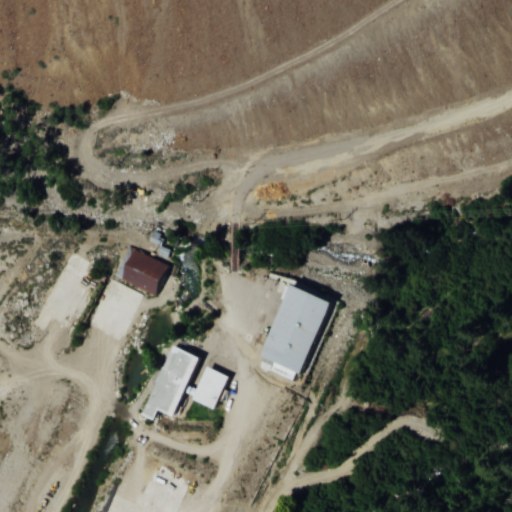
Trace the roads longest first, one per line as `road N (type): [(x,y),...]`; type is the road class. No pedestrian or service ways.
road 1 (track): [(271,164),(195,163),(112,179),(85,166),(83,139),(110,120),(185,106),(285,67),(399,0)]
road 2 (track): [(0,344),(25,359),(96,363),(140,424),(192,450),(219,450),(228,440),(247,386)]
road 3 (residential): [(237,221),(248,179),(271,164),(367,144),(511,96)]
road 4 (track): [(511,162),(334,207),(257,217),(239,210)]
road 5 (track): [(208,511),(237,457),(249,415),(247,386)]
road 6 (track): [(64,511),(115,399)]
